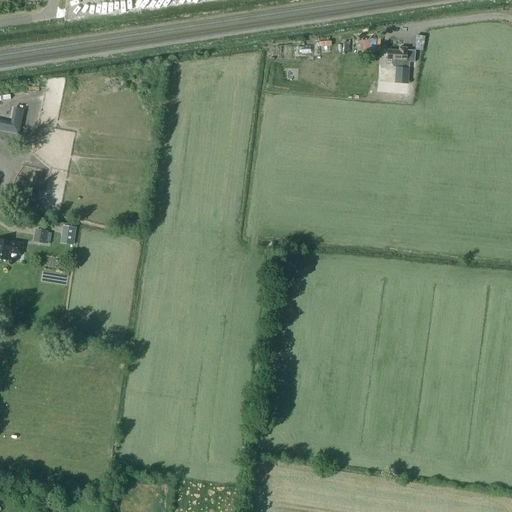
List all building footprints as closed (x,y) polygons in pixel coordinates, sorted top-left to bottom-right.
[(393,66),(396,66),(395,83),(405,83),(407,61),(415,62),(415,51),(406,51),(407,48),(399,48),(399,51),(389,51),(388,59),(392,60),(391,64),(393,66)] [(0,122),(0,130),(19,134),(24,109),(17,107),(13,125),(0,122)] [(65,226),(63,244),(72,245),(75,227),(65,226)] [(47,236),(47,231),(37,229),(35,240),(46,242),(47,236)] [(0,258),(7,260),(9,252),(21,254),(23,243),(0,239),(0,258)]
